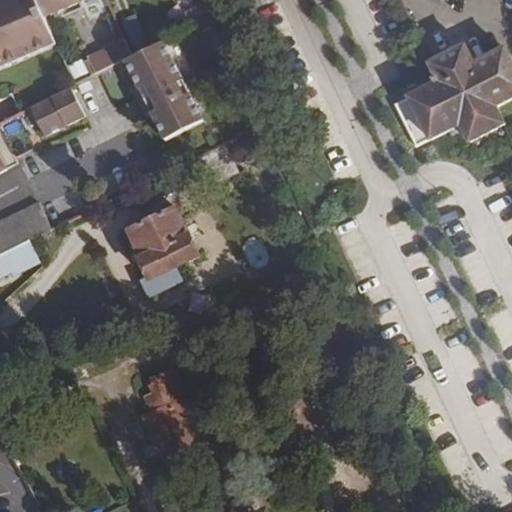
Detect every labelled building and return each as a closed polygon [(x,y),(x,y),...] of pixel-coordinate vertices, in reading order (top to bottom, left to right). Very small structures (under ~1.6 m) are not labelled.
[(0,0),(0,70),(57,46),(45,19),(41,9),(36,0),(0,0)] [(36,0),(41,9),(45,19),(88,0),(36,0)] [(148,45),(135,16),(120,23),(133,52),(148,45)] [(65,62),(77,87),(125,62),(133,58),(124,42),(90,59),(86,51),(65,62)] [(133,58),(125,62),(166,142),(204,123),(190,95),(181,100),(175,87),(183,82),(163,43),(133,58)] [(495,108),(511,99),(511,64),(505,50),(475,65),(466,47),(433,64),(432,64),(441,82),(442,84),(452,78),(465,104),(487,93),(495,108)] [(504,125),(495,108),(487,93),(465,104),(452,78),(442,84),(441,82),(395,105),(417,148),(461,125),(471,143),(504,125)] [(183,82),(175,87),(181,100),(190,95),(183,82)] [(71,90),(31,110),(44,138),(85,119),(71,90)] [(210,188),(239,174),(225,146),(197,160),(210,188)] [(146,166),(154,181),(182,167),(175,152),(146,166)] [(0,255),(29,241),(52,230),(39,203),(0,222),(0,255)] [(176,269),(200,257),(177,210),(128,234),(151,280),(145,283),(151,296),(182,281),(176,269)] [(0,278),(12,272),(14,276),(41,263),(29,241),(0,255),(0,278)] [(178,384),(173,371),(163,375),(168,388),(178,384)] [(196,445),(205,442),(188,399),(184,401),(178,384),(168,388),(163,375),(152,379),(153,385),(150,386),(153,395),(147,397),(153,414),(160,412),(175,451),(181,465),(201,458),(196,445)] [(153,414),(144,417),(159,458),(175,451),(160,412),(153,414)]
